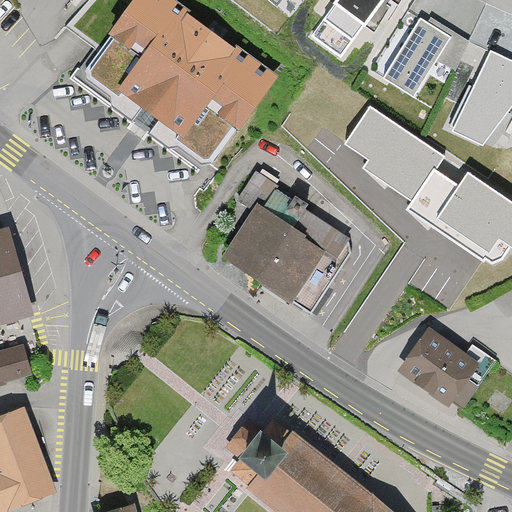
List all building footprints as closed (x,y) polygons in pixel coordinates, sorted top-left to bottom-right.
[(279,77),(172,0),(138,0),(87,71),(216,164),(279,77)] [(378,0),(341,0),(316,35),(340,53),(378,0)] [(448,38),(421,21),(386,79),(413,95),(448,38)] [(511,103),(511,63),(491,53),(454,131),(483,143),(511,103)] [(442,155),(370,109),(346,144),(370,160),(365,168),(412,200),(442,155)] [(511,201),(442,155),(412,200),(405,210),(483,262),(486,258),(492,262),(501,260),(510,246),(511,247),(511,201)] [(258,205),(223,258),(286,299),(305,312),(353,239),(277,189),(264,209),(258,205)] [(23,277),(12,233),(0,236),(0,391),(35,382),(26,348),(0,354),(0,332),(7,331),(35,323),(23,277)] [(401,373),(454,407),(482,365),(429,331),(401,373)] [(0,510),(53,491),(23,411),(0,419),(0,510)] [(394,511),(381,501),(306,438),(280,417),(267,431),(252,419),(240,434),(228,448),(242,460),(231,474),(257,495),(277,511),(394,511)]
